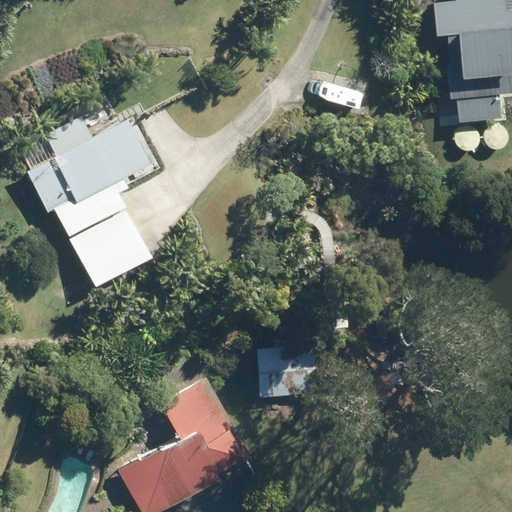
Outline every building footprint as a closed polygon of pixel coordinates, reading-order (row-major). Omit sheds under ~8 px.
[(431,0),(434,33),(443,33),(447,91),(437,92),(440,125),(506,120),(504,97),(511,96),(511,7),(504,8),(503,0),(431,0)] [(85,135),(75,115),(40,134),(50,153),(20,168),(42,212),(47,209),(61,236),(117,207),(110,193),(121,187),(116,178),(143,165),(119,118),(85,135)] [(85,286),(144,257),(121,212),(62,241),(85,286)] [(262,347),(249,348),(250,371),(263,371),(262,347)] [(152,404),(169,436),(110,469),(133,511),(146,511),(206,479),(203,472),(232,455),(219,432),(229,426),(202,376),(152,404)]
